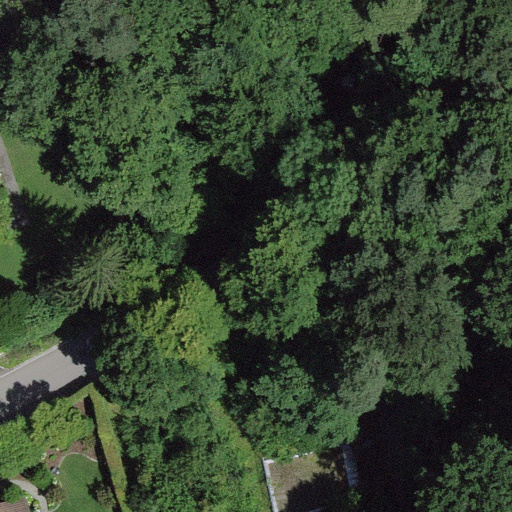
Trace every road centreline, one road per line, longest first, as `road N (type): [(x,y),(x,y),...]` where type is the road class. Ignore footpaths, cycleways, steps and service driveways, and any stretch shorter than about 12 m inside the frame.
road 1 (residential): [(276,0),(316,57),(341,219),(0,405)]
road 2 (track): [(411,511),(341,219)]
road 3 (track): [(341,219),(511,85)]
